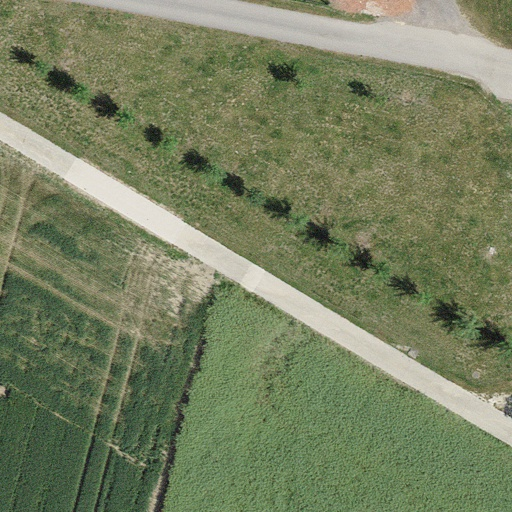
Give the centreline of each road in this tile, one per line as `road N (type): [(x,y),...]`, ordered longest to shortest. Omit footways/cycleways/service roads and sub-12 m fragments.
road 1 (track): [(511,430),(0,129)]
road 2 (unclassified): [(511,60),(172,0)]
